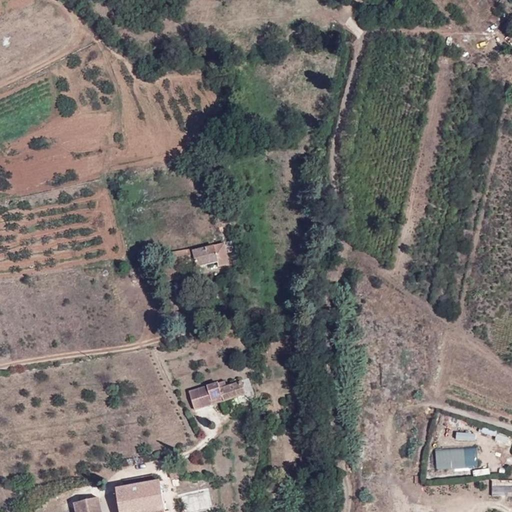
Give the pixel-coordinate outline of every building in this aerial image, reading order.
[(172,262),(177,279),(177,281),(186,279),(183,264),(195,261),(197,266),(217,262),(219,266),(230,263),(231,265),(237,263),(232,241),(194,251),(193,248),(170,252),(172,262)] [(162,284),(177,279),(172,262),(158,265),(162,284)] [(246,394),(241,382),(220,389),(224,401),(246,394)] [(436,450),(438,469),(480,466),(478,447),(436,450)] [(170,471),(171,479),(179,477),(178,470),(170,471)] [(494,497),(511,497),(511,480),(494,481),(494,497)] [(165,511),(160,481),(117,489),(120,511),(165,511)] [(74,503),(76,511),(102,511),(99,497),(74,503)]
